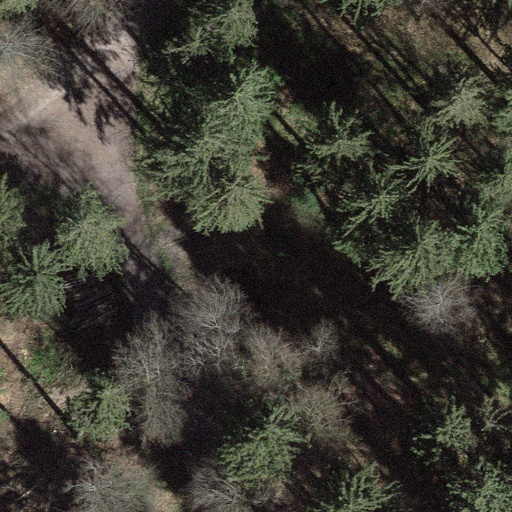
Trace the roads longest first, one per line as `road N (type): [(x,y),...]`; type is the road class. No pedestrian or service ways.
road 1 (track): [(79,66),(189,511)]
road 2 (track): [(0,110),(79,66),(163,0)]
